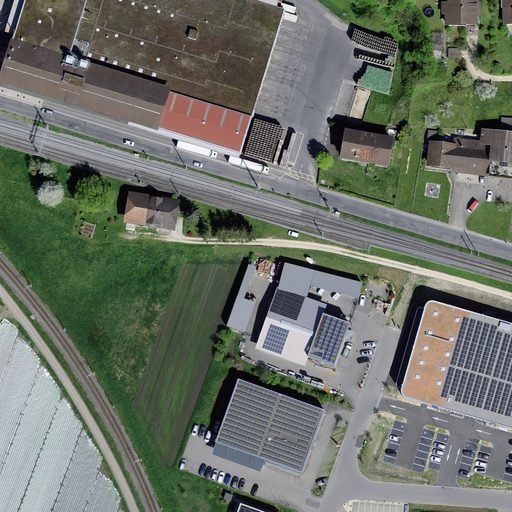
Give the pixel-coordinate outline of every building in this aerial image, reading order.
[(19,0),(13,6),(22,15),(1,82),(240,155),(284,11),(248,0),(19,0)] [(447,24),(465,24),(465,27),(475,27),(475,17),(479,17),(479,2),(450,2),(450,4),(443,4),(443,15),(447,15),(447,24)] [(357,88),(347,122),(361,126),(371,92),(357,88)] [(511,130),(511,119),(495,119),(494,125),(502,126),(502,130),(511,130)] [(252,155),(281,162),(288,135),(259,127),(252,155)] [(439,136),(437,132),(430,131),(428,139),(438,140),(439,136)] [(490,172),(489,176),(490,176),(495,133),(483,132),(482,144),(455,140),(454,147),(431,145),(429,165),(450,167),(450,168),(451,169),(451,167),(490,172)] [(511,135),(495,133),(490,176),(511,178),(511,135)] [(392,141),(345,134),(341,157),(388,165),(392,141)] [(127,219),(172,227),(175,204),(131,197),(127,219)] [(91,216),(89,223),(99,225),(101,218),(91,216)] [(249,264),(228,327),(246,332),(256,302),(245,298),(256,266),(249,264)] [(362,284),(284,264),(281,278),(358,298),(362,284)] [(334,367),(350,324),(274,297),(259,340),(334,367)] [(511,325),(434,303),(430,303),(427,305),(425,308),(401,390),(401,395),(404,398),(406,400),(511,430),(511,325)] [(325,411),(238,380),(215,443),(302,474),(325,411)] [(435,483),(436,468),(411,467),(410,482),(435,483)]
